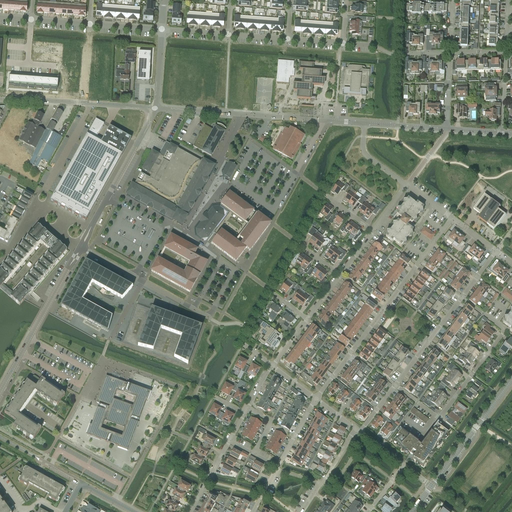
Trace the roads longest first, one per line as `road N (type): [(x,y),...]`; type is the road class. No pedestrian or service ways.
road 1 (residential): [(324,120),(154,108)]
road 2 (unclassified): [(82,248),(217,322)]
road 3 (tertiary): [(148,125),(83,103),(0,100)]
road 4 (tertiary): [(0,393),(69,266)]
road 5 (tertiary): [(511,380),(432,485)]
road 6 (residential): [(253,511),(316,399)]
